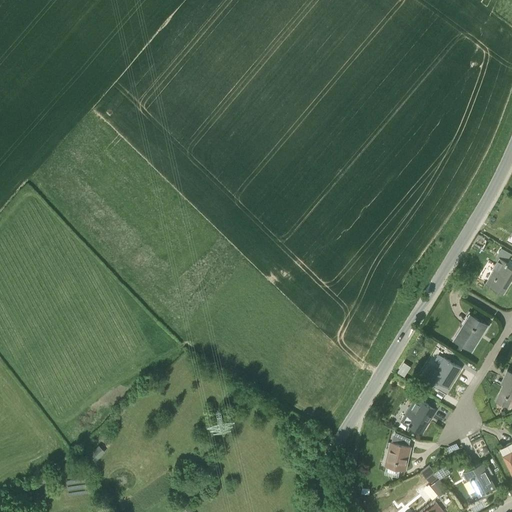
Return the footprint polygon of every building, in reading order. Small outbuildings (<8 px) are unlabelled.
[(511,279),(511,267),(510,266),(511,264),(499,257),(493,268),(496,270),(487,284),(503,293),(511,279)] [(473,351),(488,325),(471,315),(464,328),(462,326),(454,339),(473,351)] [(446,393),(461,367),(444,357),(432,377),(437,381),(434,386),(446,393)] [(511,390),(511,371),(508,369),(504,378),(506,379),(496,400),(506,405),(510,396),(508,395),(510,390),(511,390)] [(432,417),(433,416),(433,414),(432,413),(426,409),(429,404),(416,397),(402,420),(421,433),(430,416),(432,417)] [(395,442),(409,441),(408,436),(402,436),(402,431),(395,432),(395,442)] [(511,441),(498,449),(511,474),(511,441)] [(405,469),(411,447),(391,442),(385,465),(405,469)] [(100,444),(88,455),(95,462),(106,451),(100,444)] [(485,467),(482,462),(474,466),(472,463),(465,467),(467,470),(462,473),(467,481),(471,479),(480,496),(495,487),(489,475),(493,473),(489,465),(485,467)] [(431,484),(440,478),(430,465),(421,472),(431,484)] [(440,468),(435,471),(440,478),(445,475),(440,468)] [(448,490),(439,478),(431,485),(440,496),(448,490)] [(434,499),(418,511),(441,511),(444,510),(437,501),(434,499)] [(186,511),(196,511),(190,502),(183,507),(186,511)]
